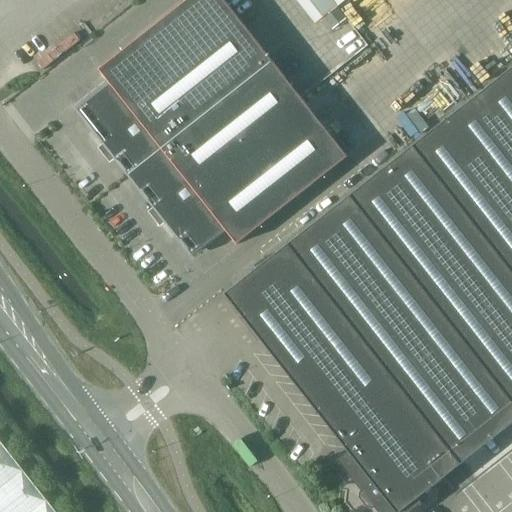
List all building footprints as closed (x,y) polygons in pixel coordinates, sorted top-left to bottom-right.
[(130,174),(272,62),(223,0),(186,0),(99,70),(111,85),(79,110),(130,174)] [(299,0),(315,21),(343,0),(299,0)] [(347,157),(272,62),(130,174),(193,254),(224,229),(237,244),(347,157)] [(511,68),(224,294),(348,451),(337,460),(362,491),(360,492),(359,498),(367,508),(373,508),(374,507),(378,511),(409,511),(421,503),(418,498),(511,423),(511,68)] [(53,511),(0,444),(0,511),(53,511)]
